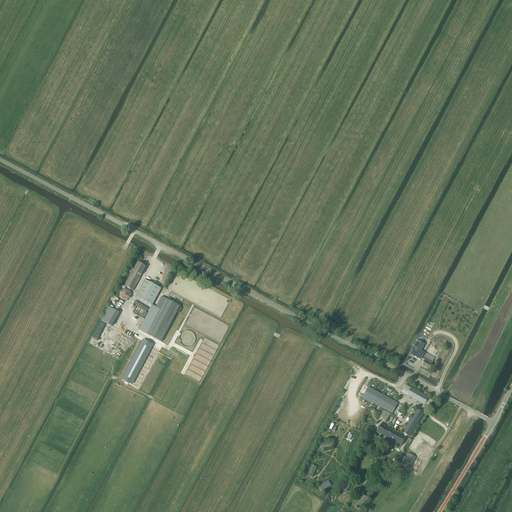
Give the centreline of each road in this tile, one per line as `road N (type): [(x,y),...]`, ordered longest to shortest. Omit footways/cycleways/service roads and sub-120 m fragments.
road 1 (unclassified): [(493,423),(0,159)]
road 2 (track): [(0,489),(134,231)]
